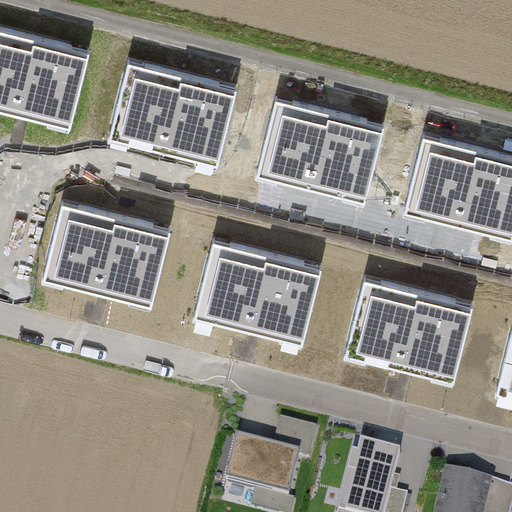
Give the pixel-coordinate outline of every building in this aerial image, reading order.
[(0,114),(69,132),(89,54),(0,31),(0,114)] [(238,89),(129,61),(108,143),(218,170),(238,89)] [(367,204),(385,131),(278,105),(260,178),(367,204)] [(511,157),(425,136),(406,215),(511,241),(511,157)] [(174,231),(63,204),(44,282),(154,309),(174,231)] [(323,269),(215,242),(195,319),(303,346),(323,269)] [(474,307),(365,280),(345,359),(454,386),(474,307)] [(511,337),(496,397),(511,401),(511,337)] [(291,511),(314,430),(278,420),(272,443),(242,435),(229,482),(256,490),(252,505),(278,511),(291,511)] [(386,511),(401,454),(359,443),(341,511),(386,511)] [(489,511),(496,487),(449,475),(439,511),(489,511)]
